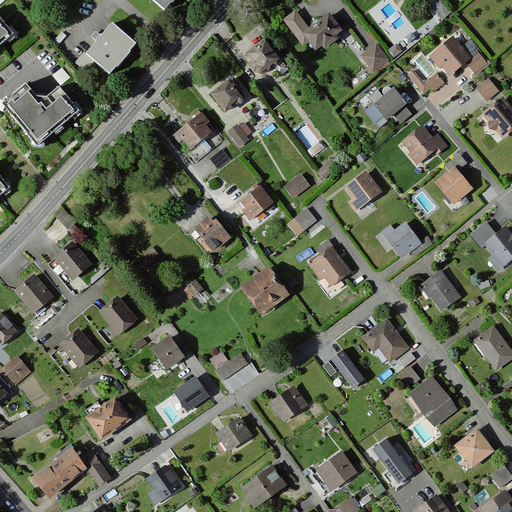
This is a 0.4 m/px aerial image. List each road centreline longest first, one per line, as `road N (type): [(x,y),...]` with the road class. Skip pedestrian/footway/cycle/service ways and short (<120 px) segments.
road 1 (secondary): [(228,0),(0,251)]
road 2 (residential): [(65,511),(237,394)]
road 3 (residential): [(511,444),(390,288)]
road 4 (residential): [(237,394),(390,288)]
road 5 (residential): [(390,288),(511,190)]
road 6 (residential): [(237,394),(323,511)]
